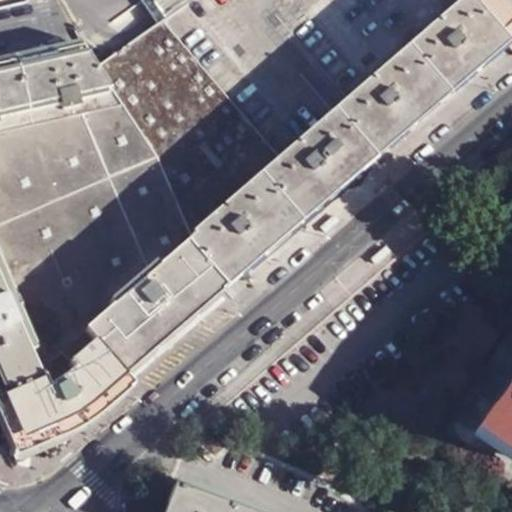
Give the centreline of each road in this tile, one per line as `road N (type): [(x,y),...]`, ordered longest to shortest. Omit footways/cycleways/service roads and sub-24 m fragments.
road 1 (tertiary): [(511,106),(47,511)]
road 2 (unknown): [(445,161),(502,235),(294,413)]
